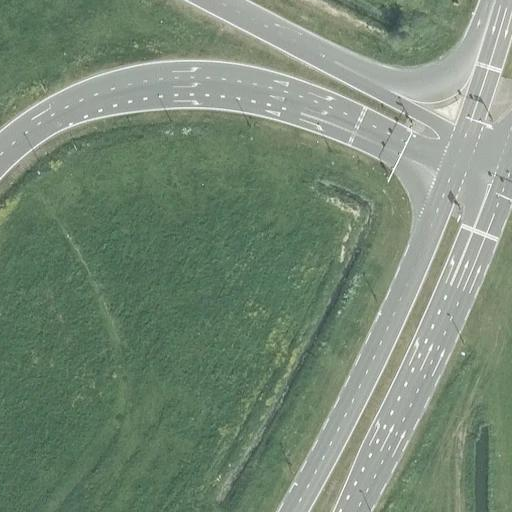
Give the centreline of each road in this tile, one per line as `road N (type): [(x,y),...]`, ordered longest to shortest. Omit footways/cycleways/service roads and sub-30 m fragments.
road 1 (trunk): [(0,156),(76,104),(202,87),(289,101),(453,170)]
road 2 (trunk): [(453,170),(294,511)]
road 3 (trunk): [(356,511),(447,329),(508,174)]
road 4 (trunk): [(507,3),(454,77),(434,88),(411,88),(338,56),(284,45)]
road 5 (trunk): [(465,139),(284,45)]
road 6 (primary): [(507,3),(465,139)]
